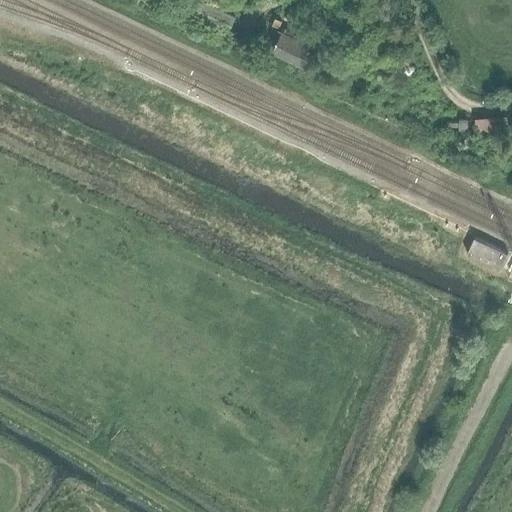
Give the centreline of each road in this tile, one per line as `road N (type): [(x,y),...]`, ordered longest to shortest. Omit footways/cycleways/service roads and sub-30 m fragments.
road 1 (track): [(177,511),(0,410)]
road 2 (unclassified): [(428,511),(511,337)]
